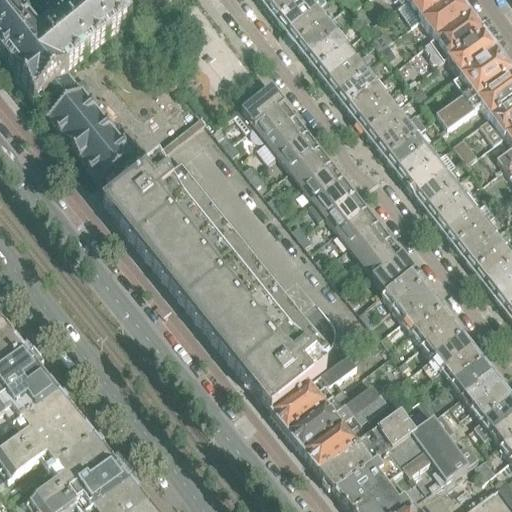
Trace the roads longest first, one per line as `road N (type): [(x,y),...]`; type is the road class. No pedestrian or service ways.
road 1 (residential): [(223,0),(349,169),(511,365)]
road 2 (secondary): [(289,511),(0,147)]
road 3 (secondary): [(0,257),(208,511)]
